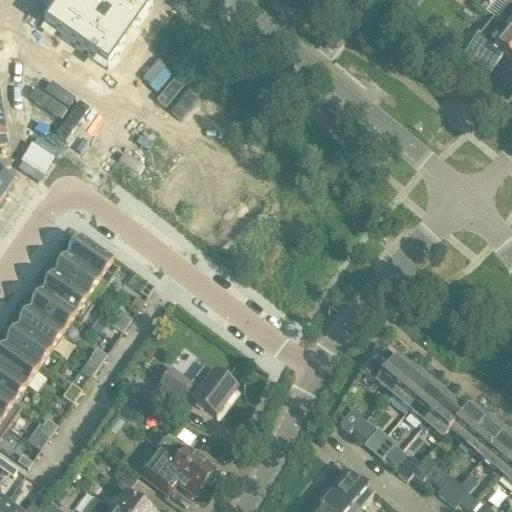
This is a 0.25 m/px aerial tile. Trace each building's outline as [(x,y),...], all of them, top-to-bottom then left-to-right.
[(140,0),(62,0),(43,27),(107,72),(152,8),(140,0)] [(511,6),(511,5),(497,22),(494,19),(493,20),(508,31),(511,34),(511,6)] [(396,20),(413,31),(419,22),(401,11),(396,20)] [(511,34),(508,31),(493,20),(479,37),(478,36),(463,60),(491,77),(503,56),(511,63),(511,34)] [(0,178),(0,202),(1,203),(12,187),(0,178)] [(69,256),(67,262),(107,290),(120,271),(111,265),(113,262),(101,254),(99,257),(80,244),(74,249),(69,256)] [(55,280),(95,308),(95,307),(89,302),(100,286),(106,291),(107,290),(67,262),(61,266),(57,273),(55,280)] [(82,325),(95,308),(55,280),(49,284),(44,291),(43,298),(82,325)] [(140,297),(144,299),(147,301),(154,290),(148,286),(140,297)] [(30,316),(63,339),(75,322),(82,326),(82,325),(43,298),(37,302),(32,309),(30,316)] [(51,356),(63,339),(30,316),(24,320),(20,327),(18,333),(51,356)] [(116,323),(127,330),(131,323),(121,316),(116,323)] [(116,323),(111,329),(122,337),(127,330),(116,323)] [(7,344),(6,351),(39,374),(51,356),(18,333),(12,337),(7,344)] [(0,373),(26,392),(39,374),(6,351),(0,354),(0,373)] [(96,351),(92,358),(102,365),(107,359),(96,351)] [(406,369),(396,361),(395,362),(384,353),(365,375),(376,384),(375,386),(388,398),(385,402),(388,405),(418,371),(410,364),(406,369)] [(92,358),(87,365),(98,372),(102,365),(92,358)] [(236,395),(205,371),(192,388),(172,374),(158,392),(158,391),(145,408),(172,417),(179,407),(180,408),(187,399),(195,405),(216,421),(236,395)] [(408,415),(434,385),(418,371),(388,405),(391,408),(404,418),(408,414),(408,415)] [(0,399),(21,414),(21,413),(14,409),(26,392),(0,373),(0,399)] [(421,432),(450,398),(434,385),(408,415),(421,425),(418,430),(421,432)] [(72,387),(67,393),(78,401),(82,394),(72,387)] [(67,393),(62,400),(73,408),(78,401),(67,393)] [(441,443),(467,412),(450,398),(421,432),(424,435),(428,431),(441,443)] [(0,426),(8,432),(21,414),(0,399),(0,426)] [(462,453),(491,419),(484,413),(480,417),(470,409),(467,412),(441,443),(448,434),(463,447),(459,451),(462,453)] [(353,432),(360,438),(369,427),(362,421),(363,419),(362,418),(348,435),(349,436),(353,432)] [(482,463),(508,433),(491,419),(462,453),(466,457),(470,452),(482,463)] [(47,422),(42,429),(53,436),(58,430),(47,422)] [(0,443),(8,432),(0,426),(0,443)] [(360,438),(368,445),(377,434),(369,427),(360,438)] [(38,436),(48,443),(53,436),(42,429),(38,436)] [(103,458),(117,439),(105,430),(91,449),(103,458)] [(495,481),(511,461),(511,436),(508,433),(482,463),(495,474),(492,479),(495,481)] [(165,443),(158,438),(151,446),(176,465),(207,488),(209,486),(211,486),(215,481),(215,478),(217,475),(214,473),(216,470),(215,466),(207,459),(203,460),(201,463),(186,452),(187,452),(168,438),(165,443)] [(386,460),(392,465),(401,455),(395,449),(396,447),(386,439),(372,455),(382,464),(386,460)] [(140,481),(154,492),(166,501),(167,502),(178,488),(197,502),(199,498),(200,498),(202,498),(203,497),(205,493),(205,492),(205,491),(207,488),(176,465),(151,446),(145,455),(155,462),(151,467),(140,481)] [(409,461),(401,455),(392,465),(401,472),(400,473),(401,473),(410,462),(409,461)] [(17,465),(28,473),(32,466),(22,459),(17,465)] [(419,467),(414,477),(422,484),(426,480),(435,469),(436,468),(426,459),(419,467)] [(511,488),(511,461),(495,481),(499,485),(503,480),(511,488)] [(8,467),(3,474),(13,480),(17,474),(8,467)] [(434,486),(443,476),(435,469),(426,480),(434,486)] [(106,510),(108,511),(143,511),(125,498),(131,491),(131,492),(137,484),(121,471),(115,480),(121,485),(111,498),(114,500),(106,510)] [(329,492),(352,511),(362,511),(373,500),(343,474),(329,492)] [(68,482),(74,487),(80,481),(73,475),(68,482)] [(437,497),(446,505),(459,490),(461,488),(452,481),(450,482),(443,476),(434,486),(441,493),(437,497)] [(455,511),(459,508),(463,511),(468,511),(475,504),(468,498),(470,496),(461,488),(459,490),(446,505),(454,511),(455,511)] [(42,492),(38,498),(48,505),(52,498),(42,492)] [(352,511),(329,492),(315,508),(319,511),(352,511)] [(108,511),(106,510),(95,502),(87,511),(108,511)]
